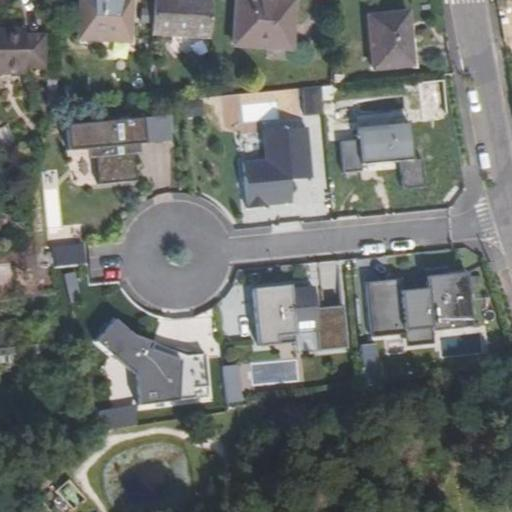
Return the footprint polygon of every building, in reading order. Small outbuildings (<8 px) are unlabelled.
[(129,0),(78,0),(80,43),(130,43),(129,0)] [(213,38),(215,0),(155,0),(153,36),(213,38)] [(239,0),(237,46),(294,51),(297,4),(262,2),(261,0),(239,0)] [(370,18),(375,69),(415,66),(409,14),(370,18)] [(0,78),(22,79),(23,36),(0,35),(0,78)] [(322,116),(320,88),(303,90),(305,117),(322,116)] [(200,104),(187,105),(188,118),(201,117),(200,104)] [(143,122),(146,147),(173,143),(169,118),(143,122)] [(140,185),(137,160),(135,149),(146,147),(143,122),(66,133),(70,159),(91,157),(98,161),(103,191),(140,185)] [(359,141),(340,143),(343,175),(362,174),(361,167),(400,163),(403,191),(425,189),(422,161),(413,162),(409,124),(358,129),(359,141)] [(291,205),(290,184),(289,182),(311,180),(306,129),(264,133),(266,162),(243,164),(247,209),(266,207),(266,209),(291,205)] [(148,158),(146,147),(135,149),(137,160),(148,158)] [(65,248),(66,267),(86,265),(85,246),(65,248)] [(66,267),(65,248),(52,248),(56,268),(66,267)] [(370,340),(405,336),(432,333),(472,329),(467,275),(447,278),(446,272),(425,274),(425,279),(427,291),(414,292),(402,294),(400,281),(365,285),(370,340)] [(413,280),(414,292),(427,291),(425,279),(413,280)] [(252,291),(257,348),(294,346),(293,336),(316,334),(318,354),(347,350),(343,308),(315,310),(313,290),(289,293),(289,287),(252,291)] [(33,322),(0,326),(0,451),(47,446),(33,322)] [(434,346),(432,333),(405,336),(406,349),(434,346)] [(109,402),(206,402),(205,340),(99,341),(99,362),(109,362),(109,402)] [(362,383),(377,383),(376,343),(361,344),(362,383)] [(238,364),(221,365),(223,404),(241,403),(238,364)]
